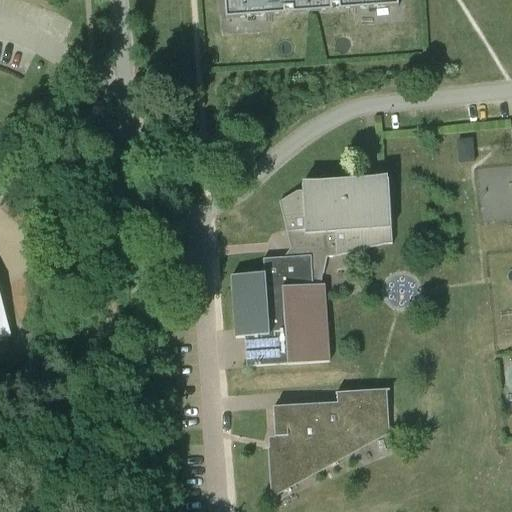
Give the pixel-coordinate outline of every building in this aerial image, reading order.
[(262,11),(359,4),(360,10),(384,8),(398,8),(397,0),(223,0),(225,20),(239,19),(239,18),(263,17),(262,11)] [(472,140),(457,141),(459,164),(474,163),(472,140)] [(290,250),(283,259),(262,261),(264,276),(231,278),(235,340),(244,339),(246,368),(287,366),(287,367),(328,364),(323,287),(320,287),(320,281),(326,259),(332,259),(383,246),(391,245),(387,180),(301,186),(302,193),(296,193),(279,203),(290,250)] [(0,340),(1,340),(9,338),(0,304),(0,340)] [(47,329),(25,337),(31,356),(54,348),(47,329)] [(267,450),(271,503),(272,503),(272,497),(388,432),(389,393),(335,395),(336,405),(273,409),(275,450),(267,450)]
